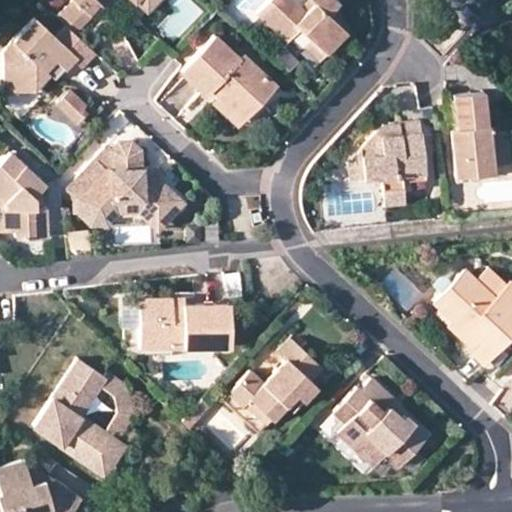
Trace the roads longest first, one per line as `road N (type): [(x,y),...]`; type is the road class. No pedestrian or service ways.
road 1 (residential): [(296,242),(311,265),(478,418),(511,463)]
road 2 (residential): [(0,276),(296,242)]
road 3 (residential): [(400,0),(393,46),(281,182)]
road 4 (residential): [(511,505),(293,511)]
road 5 (residential): [(136,98),(219,183),(281,182)]
